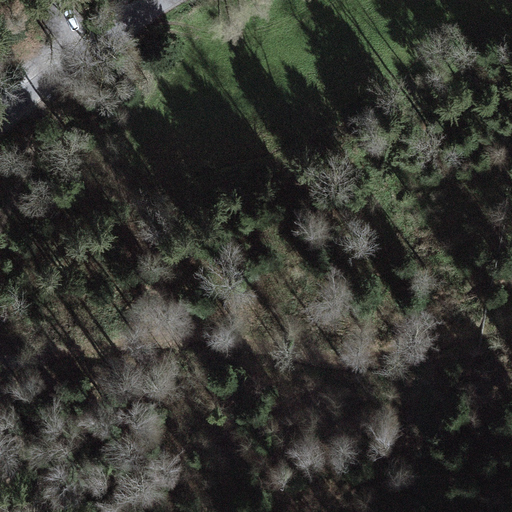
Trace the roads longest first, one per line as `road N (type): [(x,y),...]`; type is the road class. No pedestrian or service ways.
road 1 (track): [(0,369),(166,340),(382,362),(511,333)]
road 2 (tertiary): [(0,113),(134,0)]
